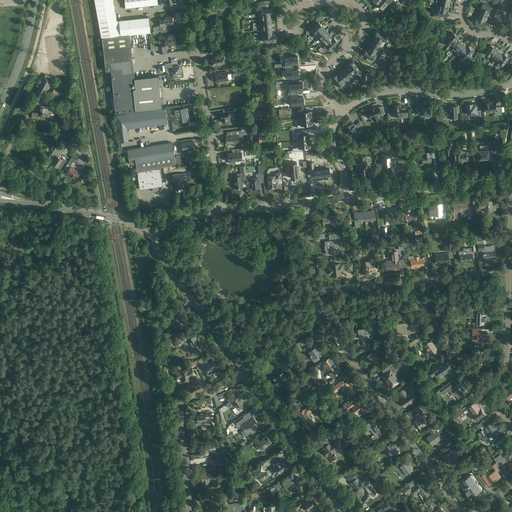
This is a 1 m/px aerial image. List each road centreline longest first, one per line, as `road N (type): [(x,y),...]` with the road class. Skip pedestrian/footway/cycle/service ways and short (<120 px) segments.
road 1 (residential): [(463,511),(320,317)]
road 2 (unclassified): [(219,207),(186,0)]
road 3 (residential): [(190,511),(181,409),(189,397),(245,372)]
road 4 (track): [(100,215),(77,89),(56,85),(41,104)]
road 5 (residential): [(511,86),(458,95),(389,91),(343,111)]
road 6 (unclassified): [(245,372),(160,257),(154,235)]
road 7 (unclassified): [(339,504),(245,372)]
road 8 (residential): [(349,197),(510,183)]
road 9 (residential): [(482,388),(505,368),(508,273)]
